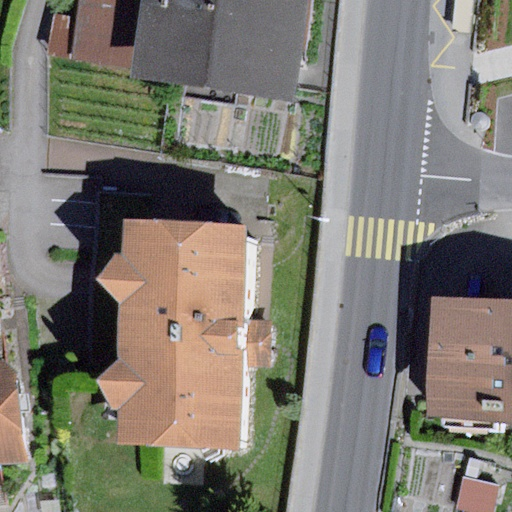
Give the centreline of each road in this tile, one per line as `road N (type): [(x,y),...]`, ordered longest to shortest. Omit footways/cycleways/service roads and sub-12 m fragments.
road 1 (primary): [(345,511),(383,175)]
road 2 (primary): [(383,175),(400,0)]
road 3 (residential): [(383,175),(511,183)]
